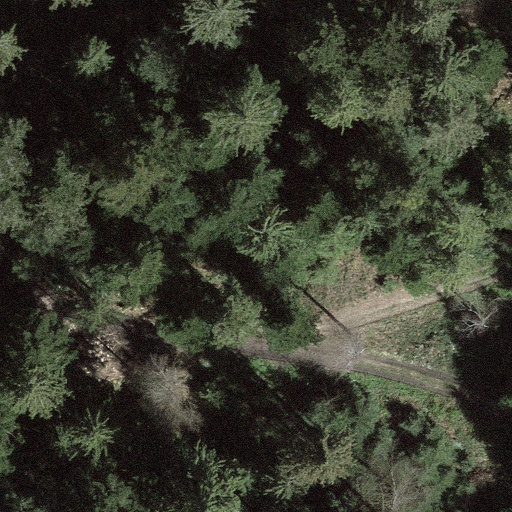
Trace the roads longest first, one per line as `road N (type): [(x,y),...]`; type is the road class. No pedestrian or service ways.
road 1 (track): [(255,350),(0,188)]
road 2 (track): [(255,350),(511,453)]
